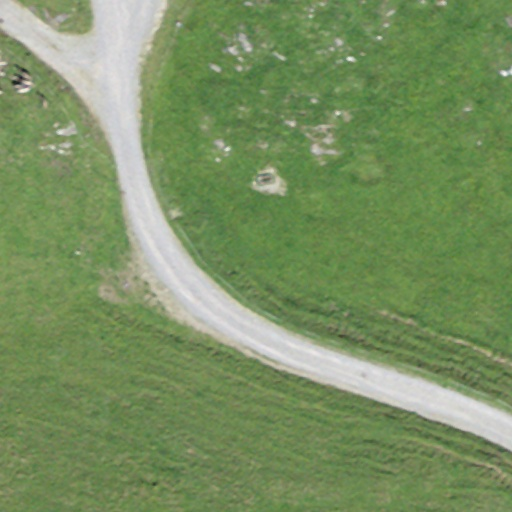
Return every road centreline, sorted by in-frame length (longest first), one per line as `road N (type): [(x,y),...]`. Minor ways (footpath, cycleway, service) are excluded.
road 1 (track): [(113,59),(131,179),(182,303),(245,340),(511,434)]
road 2 (track): [(113,59),(42,45),(0,14)]
